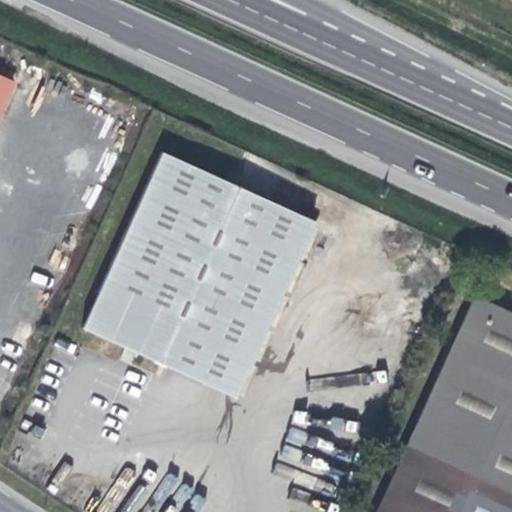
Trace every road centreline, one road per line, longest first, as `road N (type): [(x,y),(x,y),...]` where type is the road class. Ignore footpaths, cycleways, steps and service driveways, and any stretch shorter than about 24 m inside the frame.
road 1 (primary): [(74,0),(511,197)]
road 2 (primary): [(511,126),(230,0)]
road 3 (tertiary): [(511,126),(300,0)]
